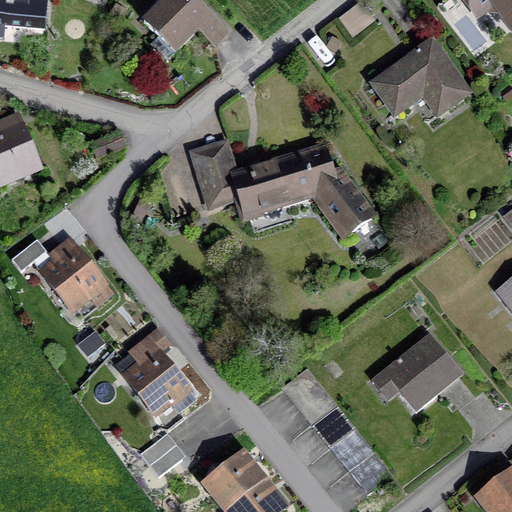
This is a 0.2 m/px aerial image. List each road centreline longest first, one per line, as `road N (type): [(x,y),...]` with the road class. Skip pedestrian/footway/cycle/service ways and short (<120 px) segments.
road 1 (residential): [(163,134),(106,203),(123,253),(322,511)]
road 2 (residential): [(340,0),(163,134)]
road 3 (residential): [(163,134),(0,83)]
